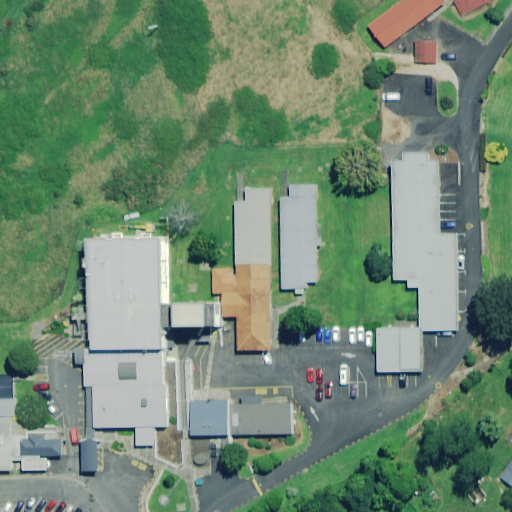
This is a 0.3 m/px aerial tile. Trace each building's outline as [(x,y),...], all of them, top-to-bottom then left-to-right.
[(446,0),(404,0),(369,28),(386,48),(446,0)] [(453,0),(461,16),(494,0),(453,0)] [(439,41),(416,40),(415,62),(438,63),(439,41)] [(418,329),(377,329),(377,374),(423,374),(423,333),(459,333),(459,234),(440,234),(440,159),(390,159),(390,280),(410,280),(410,288),(418,288),(418,329)] [(319,283),(318,185),(292,185),(292,198),(282,198),(282,289),(307,289),(307,283),(319,283)] [(274,353),(271,188),(247,189),(247,202),(236,202),(237,230),(237,268),(214,268),(214,294),(224,294),(225,317),(238,317),(239,353),(274,353)] [(168,242),(87,242),(87,441),(83,441),(83,472),(102,472),(101,442),(95,442),(95,429),(136,429),(136,445),(156,444),(156,429),(168,429),(168,242)] [(213,303),(182,303),(182,327),(213,327),(213,303)] [(234,393),(191,394),(192,438),(289,435),(288,408),(235,409),(234,393)] [(0,472),(14,472),(14,461),(24,461),(24,472),(47,472),(47,457),(64,457),(64,439),(15,439),(15,399),(0,398),(0,472)] [(511,460),(500,479),(511,486),(511,460)]
